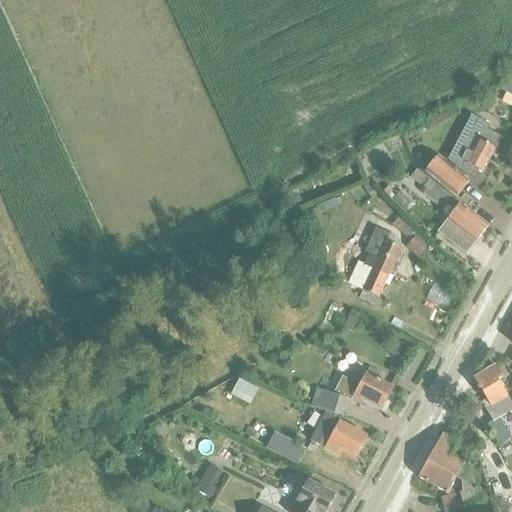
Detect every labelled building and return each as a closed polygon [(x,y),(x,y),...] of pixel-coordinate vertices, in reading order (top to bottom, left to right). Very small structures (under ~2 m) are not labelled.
[(504,85),(501,90),(511,96),(511,83),(504,85)] [(502,141),(485,132),(488,126),(472,117),(448,161),(468,177),(473,169),(484,174),(502,141)] [(438,158),(426,173),(455,197),(468,182),(438,158)] [(416,172),(411,179),(425,191),(422,195),(443,211),(451,200),(441,191),(416,172)] [(438,234),(465,257),(488,228),(460,206),(438,234)] [(406,248),(417,258),(428,245),(405,224),(398,231),(410,243),(406,248)] [(360,298),(375,305),(401,249),(386,242),(389,236),(375,230),(364,253),(377,259),(372,271),(361,266),(352,284),(364,290),(360,298)] [(359,246),(350,250),(357,267),(366,263),(359,246)] [(394,344),(389,354),(401,360),(406,350),(394,344)] [(487,425),(500,446),(511,439),(500,418),(511,410),(511,404),(498,381),(502,378),(495,365),(473,379),(490,406),(485,409),(493,422),(487,425)] [(317,390),(311,408),(322,412),(325,413),(341,418),(341,417),(347,399),(348,397),(361,404),(363,401),(381,411),(393,390),(365,375),(359,387),(342,378),(333,395),(317,390)] [(240,380),(232,395),(244,401),(252,387),(240,380)] [(325,413),(310,441),(325,449),(324,450),(339,458),(342,453),(355,460),(367,438),(339,423),(342,418),(341,417),(341,418),(325,413)] [(306,450),(274,433),(266,448),(298,465),(306,450)] [(443,436),(428,463),(461,482),(463,494),(460,495),(464,510),(464,511),(471,511),(485,509),(467,471),(469,468),(468,465),(451,456),(458,444),(443,436)] [(446,511),(454,511),(464,510),(460,495),(463,494),(461,482),(428,463),(418,479),(448,496),(449,494),(451,497),(444,499),(446,511)] [(214,488),(223,474),(210,465),(194,490),(211,501),(218,490),(214,488)] [(290,511),(327,511),(335,497),(307,482),(290,511)]
